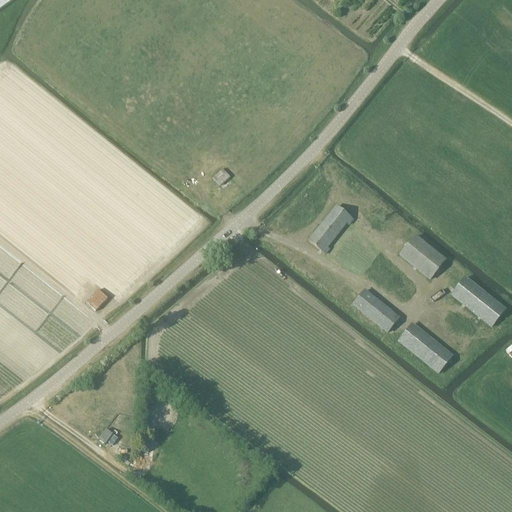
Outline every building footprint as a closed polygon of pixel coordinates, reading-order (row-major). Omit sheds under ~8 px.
[(0,0),(0,9),(12,0),(0,0)] [(348,225),(352,220),(336,207),(308,242),(325,254),(329,250),(326,248),(346,223),(348,225)] [(400,256),(430,280),(445,262),(415,237),(400,256)] [(362,259),(352,249),(345,257),(353,267),(362,259)] [(451,296),(491,328),(505,311),(465,279),(451,296)] [(86,304),(95,312),(107,299),(98,290),(86,304)] [(353,305),(387,333),(399,319),(364,291),(353,305)] [(399,342),(438,374),(452,358),(412,325),(399,342)] [(105,445),(107,443),(112,447),(114,443),(109,439),(112,435),(105,430),(98,440),(105,445)]
